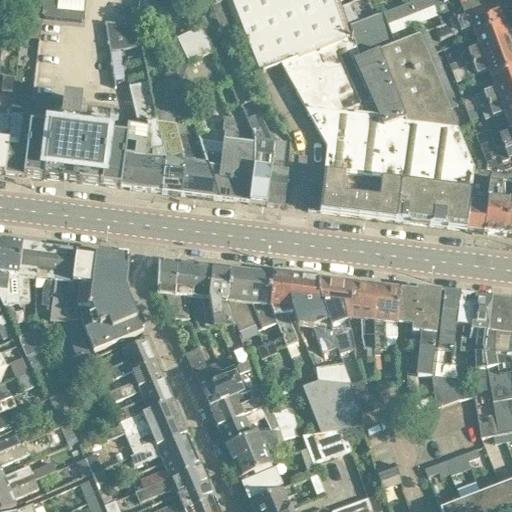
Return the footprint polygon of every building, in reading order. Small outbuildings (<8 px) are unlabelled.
[(25,0),(24,15),(43,16),(44,0),(25,0)] [(44,0),(43,16),(42,18),(84,23),(86,0),(44,0)] [(213,0),(188,0),(195,14),(209,8),(216,5),(213,0)] [(230,0),(227,1),(226,2),(237,31),(254,77),(281,68),(327,150),(321,214),(466,232),(474,172),(421,35),(395,45),(359,59),(348,29),(342,8),(338,0),(230,0)] [(422,0),(359,25),(348,29),(359,59),(395,45),(391,35),(438,17),(442,26),(435,29),(435,30),(495,7),(492,0),(422,0)] [(226,2),(216,5),(209,8),(223,37),(237,31),(226,2)] [(359,25),(352,5),(342,8),(348,29),(359,25)] [(503,27),(495,7),(435,30),(440,43),(472,30),(475,38),(475,39),(503,28),(503,27)] [(21,38),(40,41),(43,21),(23,18),(21,38)] [(138,48),(134,28),(106,25),(111,53),(138,48)] [(462,60),(448,65),(451,72),(452,72),(463,68),(465,67),(511,50),(508,41),(510,40),(508,35),(506,35),(504,31),(503,28),(475,39),(476,41),(479,49),(460,56),(462,60)] [(202,29),(177,41),(189,65),(214,54),(202,29)] [(511,52),(511,50),(465,67),(469,79),(487,72),(490,80),(511,71),(511,52)] [(494,91),(463,102),(467,113),(474,111),(480,109),(511,96),(511,71),(490,80),(491,83),(494,91)] [(119,189),(120,190),(159,194),(163,161),(155,124),(146,83),(128,87),(138,128),(138,129),(127,127),(127,129),(119,189)] [(13,96),(12,109),(22,110),(23,97),(13,96)] [(511,96),(480,109),(485,121),(503,114),(506,122),(511,119),(511,96)] [(27,146),(23,178),(25,178),(44,180),(48,181),(50,182),(56,183),(58,182),(63,182),(62,183),(64,184),(65,183),(78,184),(93,186),(108,188),(119,189),(127,129),(78,123),(81,101),(64,99),(61,121),(30,117),(27,146)] [(467,113),(470,122),(477,119),(474,111),(467,113)] [(0,174),(5,175),(9,144),(7,143),(11,117),(0,115),(0,174)] [(259,115),(246,121),(252,134),(254,134),(254,137),(254,144),(254,167),(249,206),(266,208),(274,146),(259,115)] [(5,175),(23,177),(27,146),(20,145),(23,117),(11,116),(11,117),(7,143),(9,144),(5,175)] [(223,144),(196,141),(204,166),(216,201),(249,206),(254,167),(254,144),(243,142),(232,119),(225,119),(223,144)] [(492,141),(479,146),(484,157),(511,145),(511,119),(506,122),(507,126),(510,133),(492,139),(492,141)] [(159,194),(179,197),(183,163),(173,127),(155,124),(163,161),(159,194)] [(185,127),(173,125),(173,127),(183,163),(179,197),(216,201),(204,166),(195,165),(185,127)] [(274,142),(274,146),(266,208),(283,210),(287,173),(281,173),(281,169),(283,169),(285,143),(274,142)] [(511,145),(484,157),(487,166),(504,171),(501,164),(511,159),(511,145)] [(474,172),(466,232),(483,234),(490,183),(489,183),(490,174),(474,172)] [(490,183),(483,234),(483,235),(485,235),(487,238),(491,236),(505,238),(509,204),(511,205),(511,201),(511,192),(511,185),(504,185),(505,182),(492,180),(491,183),(490,183)] [(307,212),(318,213),(319,201),(309,199),(307,212)] [(17,278),(21,246),(0,243),(0,301),(3,309),(18,306),(17,278)] [(21,246),(17,278),(18,306),(28,305),(27,281),(35,282),(39,249),(21,246)] [(39,249),(35,282),(36,282),(36,290),(43,290),(41,307),(46,307),(46,312),(50,312),(58,251),(39,249)] [(50,312),(49,322),(62,323),(66,285),(80,287),(77,307),(87,309),(94,256),(58,251),(50,312)] [(124,291),(128,260),(94,256),(87,309),(90,317),(80,321),(93,354),(142,334),(141,332),(143,331),(144,328),(142,323),(139,322),(138,322),(124,291)] [(158,263),(157,295),(166,297),(171,320),(180,321),(174,294),(177,266),(158,263)] [(177,266),(174,294),(180,321),(189,322),(184,299),(191,300),(194,268),(177,266)] [(194,268),(191,300),(201,301),(205,329),(216,329),(216,325),(212,324),(209,302),(208,302),(211,270),(194,268)] [(211,270),(208,302),(209,302),(212,324),(216,325),(216,329),(224,329),(235,327),(225,304),(229,272),(211,270)] [(247,274),(229,272),(225,304),(235,327),(238,335),(255,327),(246,307),(248,307),(244,298),(247,274)] [(247,274),(245,298),(248,307),(251,308),(262,331),(276,325),(269,309),(272,277),(247,274)] [(272,277),(269,309),(276,325),(276,326),(286,350),(298,345),(286,316),(292,314),(289,301),(290,279),(288,279),(272,277)] [(331,338),(324,318),(317,299),(317,282),(305,281),(290,279),(289,301),(292,314),(300,313),(301,320),(309,319),(309,325),(319,351),(321,351),(323,355),(336,350),(331,338)] [(317,282),(317,299),(324,318),(331,338),(335,346),(336,350),(338,356),(353,351),(348,331),(346,320),(350,286),(317,282)] [(350,286),(346,320),(361,322),(361,338),(363,350),(366,350),(373,350),(372,325),(377,290),(368,288),(355,287),(350,286)] [(377,290),(372,325),(373,350),(374,353),(374,358),(379,358),(380,358),(380,353),(387,353),(386,339),(397,339),(396,326),(398,326),(400,300),(400,293),(398,292),(386,291),(377,290)] [(400,300),(398,326),(405,327),(412,328),(411,334),(422,335),(420,348),(434,349),(440,294),(416,291),(416,294),(400,293),(400,300)] [(437,351),(433,379),(457,382),(455,367),(450,367),(455,326),(459,296),(447,295),(443,297),(437,351)] [(459,296),(455,326),(462,327),(459,353),(468,354),(475,298),(459,296)] [(475,298),(470,332),(478,333),(475,353),(475,371),(487,371),(484,353),(490,300),(475,298)] [(511,302),(490,300),(484,353),(487,371),(490,391),(495,417),(498,438),(505,436),(511,435),(511,302)] [(90,360),(75,323),(64,328),(79,365),(90,360)] [(5,325),(0,327),(0,334),(3,341),(10,338),(11,337),(5,325)] [(28,335),(17,340),(25,358),(36,353),(28,335)] [(111,370),(102,375),(107,385),(131,374),(131,373),(155,363),(146,343),(145,343),(122,352),(126,363),(111,370)] [(273,343),(264,347),(269,358),(277,355),(273,343)] [(264,347),(256,350),(261,361),(269,358),(264,347)] [(420,348),(417,377),(431,379),(434,350),(434,349),(420,348)] [(184,356),(186,359),(198,383),(210,378),(205,365),(199,349),(184,356)] [(243,349),(234,353),(240,369),(249,365),(243,349)] [(229,357),(217,362),(221,373),(234,368),(229,357)] [(14,380),(16,379),(26,374),(20,360),(8,365),(14,380)] [(217,362),(206,367),(210,378),(221,373),(217,362)] [(112,404),(139,393),(163,383),(155,363),(131,373),(131,374),(135,383),(108,394),(112,404)] [(213,385),(201,390),(209,409),(235,398),(257,389),(249,370),(248,367),(236,372),(237,375),(213,385)] [(344,371),(334,372),(336,384),(349,386),(344,371)] [(334,372),(325,374),(326,383),(336,384),(334,372)] [(26,374),(16,379),(18,382),(28,378),(26,374)] [(325,374),(315,375),(316,382),(326,383),(325,374)] [(433,379),(431,379),(436,411),(459,403),(461,402),(458,388),(457,382),(433,379)] [(363,381),(350,386),(362,417),(385,409),(379,394),(369,397),(363,381)] [(316,382),(301,388),(320,435),(330,434),(343,432),(362,429),(362,417),(350,386),(349,386),(336,384),(326,383),(316,382)] [(143,402),(116,413),(121,424),(172,403),(163,383),(139,393),(139,394),(143,402)] [(473,385),(458,388),(461,402),(474,400),(475,400),(475,398),(475,394),(473,385)] [(235,398),(209,409),(218,429),(260,410),(265,407),(266,407),(260,393),(250,398),(252,403),(239,408),(235,398)] [(57,397),(49,400),(54,414),(63,410),(57,397)] [(4,402),(0,403),(0,414),(15,408),(11,398),(4,402)] [(179,419),(172,403),(121,424),(117,425),(118,428),(101,435),(105,443),(125,435),(128,441),(179,419)] [(260,410),(218,429),(226,448),(252,437),(247,426),(264,419),(273,415),(268,406),(266,407),(265,407),(260,410)] [(53,433),(60,430),(69,425),(63,410),(54,414),(46,418),(53,433)] [(286,410),(273,415),(283,440),(297,439),(294,432),(296,427),(293,417),(288,415),(286,410)] [(481,441),(493,439),(498,438),(495,417),(486,418),(487,425),(478,426),(481,441)] [(0,420),(0,431),(10,428),(5,418),(0,420)] [(131,448),(134,457),(186,436),(179,419),(128,441),(131,448)] [(69,425),(60,430),(68,448),(77,444),(69,425)] [(338,459),(351,454),(343,432),(330,434),(338,459)] [(226,448),(233,464),(264,451),(278,448),(275,434),(257,435),(252,437),(226,448)] [(315,436),(326,464),(338,459),(330,434),(320,435),(315,436)] [(134,457),(130,459),(134,468),(160,458),(163,464),(175,459),(173,454),(190,446),(186,436),(134,457)] [(306,450),(313,468),(326,464),(315,436),(302,438),(306,450)] [(498,438),(493,439),(494,446),(506,444),(505,436),(498,438)] [(0,454),(18,448),(14,438),(0,444),(0,454)] [(0,480),(3,479),(0,473),(0,469),(29,457),(24,445),(18,448),(0,454),(0,480)] [(147,490),(199,468),(190,446),(173,454),(175,459),(163,464),(166,472),(140,482),(144,492),(147,490)] [(317,477),(313,468),(306,450),(300,452),(310,480),(317,477)] [(281,491),(264,451),(233,464),(250,504),(281,491)] [(465,456),(468,464),(479,459),(476,452),(465,456)] [(84,460),(91,476),(101,472),(94,456),(84,460)] [(465,456),(445,464),(451,478),(470,471),(468,464),(465,456)] [(84,460),(76,464),(82,480),(91,476),(84,460)] [(3,479),(0,480),(0,496),(34,482),(55,473),(52,465),(31,474),(28,469),(3,479)] [(382,492),(401,485),(394,466),(375,472),(382,492)] [(438,475),(436,467),(424,472),(427,479),(438,475)] [(144,492),(135,495),(139,505),(175,491),(177,497),(206,484),(199,468),(147,490),(144,492)] [(101,472),(91,476),(98,492),(105,488),(108,487),(101,472)] [(310,480),(316,497),(324,494),(318,477),(317,477),(310,480)] [(34,482),(0,496),(0,511),(5,511),(15,508),(12,502),(38,491),(34,482)] [(511,511),(511,482),(500,487),(509,511),(511,511)] [(88,483),(78,487),(86,506),(96,502),(88,483)] [(161,511),(185,511),(213,500),(206,484),(177,497),(180,505),(161,511)] [(476,484),(455,492),(460,503),(463,511),(486,511),(480,495),(476,484)] [(281,492),(281,491),(250,504),(252,511),(294,511),(294,509),(290,500),(296,497),(292,487),(286,490),(281,492)] [(509,511),(500,487),(480,495),(486,511),(509,511)] [(105,488),(98,492),(105,508),(112,505),(105,488)] [(367,501),(371,511),(381,511),(376,498),(367,501)] [(218,511),(213,500),(185,511),(218,511)] [(371,511),(367,501),(355,505),(357,511),(371,511)] [(463,511),(460,503),(440,511),(463,511)]
